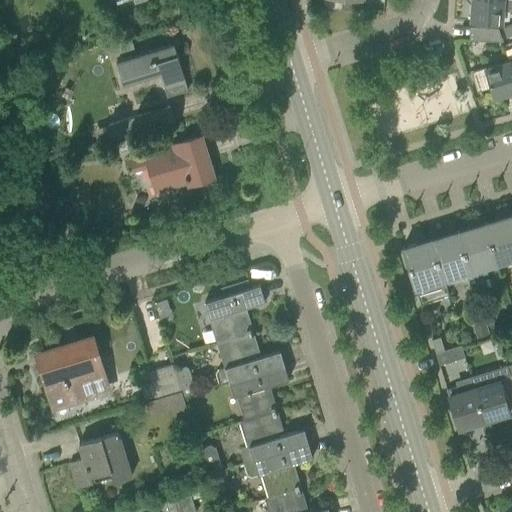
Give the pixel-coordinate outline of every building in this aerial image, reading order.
[(361,0),(323,0),(323,7),(321,7),(321,8),(360,11),(361,0)] [(511,0),(471,0),(470,21),(500,24),(501,15),(511,15),(511,0)] [(511,36),(511,25),(503,28),(506,38),(511,36)] [(501,29),(469,27),(468,40),(501,42),(501,29)] [(131,40),(110,47),(115,61),(135,54),(131,40)] [(173,44),(154,50),(115,61),(122,84),(159,72),(166,96),(187,90),(173,44)] [(484,69),(471,73),(477,90),(489,86),(493,98),(508,94),(509,98),(511,96),(511,77),(507,62),(484,69)] [(168,107),(107,126),(112,141),(172,123),(168,107)] [(173,147),(144,156),(154,192),(186,183),(187,186),(213,178),(201,135),(172,144),(173,147)] [(43,144),(25,149),(30,164),(48,158),(43,144)] [(485,222),(484,222),(498,267),(497,261),(511,256),(511,216),(511,214),(510,214),(511,216),(485,223),(485,222)] [(458,230),(457,230),(471,275),(469,269),(491,263),(493,270),(499,268),(498,267),(484,222),(483,222),(484,224),(458,232),(458,230)] [(430,239),(444,285),(472,277),(471,275),(457,230),(456,231),(457,232),(431,240),(430,239)] [(404,247),(402,247),(420,305),(447,296),(444,285),(430,239),(429,239),(429,241),(404,248),(404,247)] [(216,343),(252,332),(245,307),(264,302),(259,285),(203,302),(216,343)] [(471,326),(475,340),(489,336),(485,322),(471,326)] [(216,343),(224,368),(216,370),(215,374),(219,385),(228,382),(283,365),(279,351),(260,357),(252,332),(216,343)] [(106,381),(98,355),(92,336),(54,348),(58,362),(40,368),(52,409),(84,399),(81,388),(106,381)] [(443,351),(440,338),(431,340),(435,353),(443,351)] [(460,346),(443,351),(435,353),(438,365),(464,358),(460,346)] [(180,390),(174,370),(172,364),(147,372),(151,382),(155,396),(155,398),(180,390)] [(288,380),(283,365),(228,382),(233,396),(236,395),(244,420),(276,410),(269,386),(288,380)] [(511,385),(508,372),(506,366),(469,377),(471,383),(473,390),(483,422),(509,414),(507,408),(511,406),(511,385)] [(183,367),(174,370),(180,390),(182,396),(192,393),(189,385),(192,385),(187,370),(183,367)] [(151,382),(140,385),(145,400),(155,396),(151,382)] [(473,390),(471,383),(446,390),(458,430),(483,422),(473,390)] [(180,390),(155,398),(144,401),(148,415),(170,408),(174,422),(188,418),(182,396),(180,390)] [(251,444),(247,446),(244,447),(243,450),(246,462),(307,443),(303,429),(284,435),(276,410),(244,420),(251,444)] [(116,431),(97,437),(78,443),(83,458),(69,462),(77,487),(91,483),(89,476),(108,470),(112,482),(130,477),(116,431)] [(307,443),(246,462),(242,463),(246,475),(250,478),(261,474),(268,498),(300,488),(293,464),(312,458),(307,443)] [(220,470),(222,469),(216,448),(208,444),(198,448),(206,474),(220,470)] [(220,470),(206,474),(209,484),(210,486),(219,483),(222,477),(220,470)] [(207,485),(195,489),(199,501),(210,497),(207,485)] [(307,511),(300,488),(268,498),(264,499),(267,511),(328,511),(327,507),(310,511),(307,511)] [(188,491),(163,498),(167,511),(192,511),(194,511),(191,499),(188,491)]
